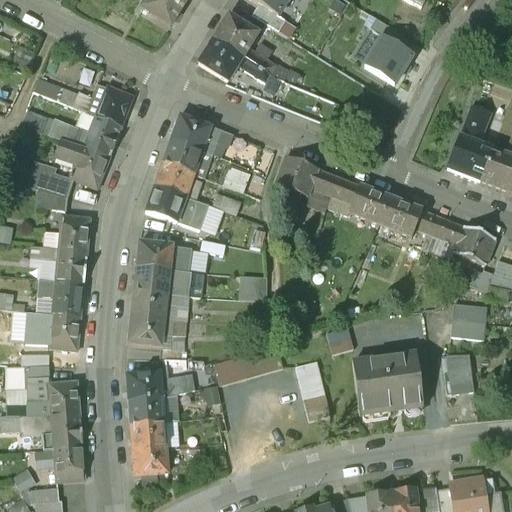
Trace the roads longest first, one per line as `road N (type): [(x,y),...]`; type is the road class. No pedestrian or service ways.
road 1 (residential): [(165,79),(138,140),(113,251),(102,360),(111,511)]
road 2 (residential): [(511,437),(401,446),(305,467),(197,511)]
road 3 (residential): [(165,79),(395,172)]
road 4 (residential): [(395,172),(414,114),(487,0)]
road 5 (residential): [(3,0),(165,79)]
road 6 (residential): [(395,172),(511,217)]
